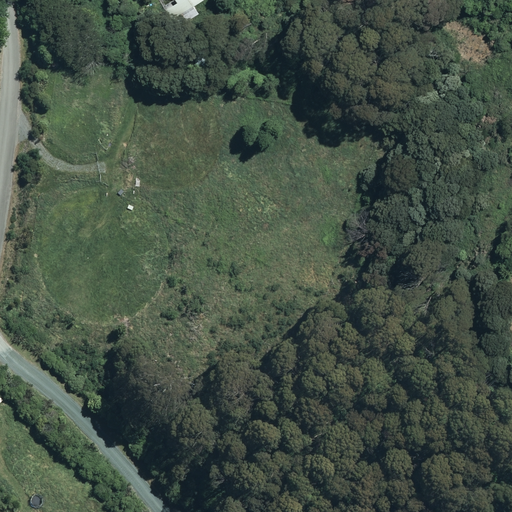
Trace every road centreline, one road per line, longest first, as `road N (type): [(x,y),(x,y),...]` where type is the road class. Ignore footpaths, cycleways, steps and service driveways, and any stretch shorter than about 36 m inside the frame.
road 1 (unclassified): [(0,346),(99,437),(162,511)]
road 2 (unclassified): [(6,0),(11,74),(0,195)]
